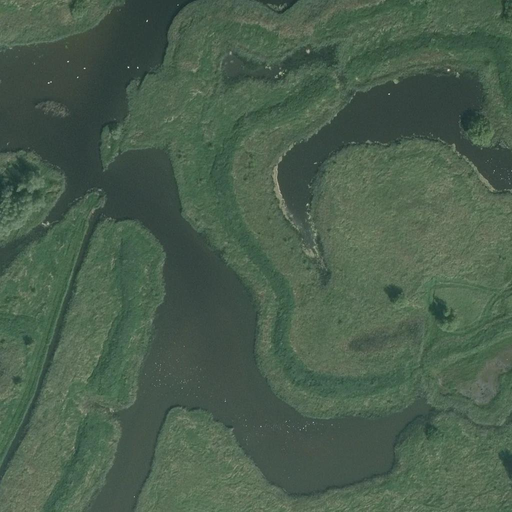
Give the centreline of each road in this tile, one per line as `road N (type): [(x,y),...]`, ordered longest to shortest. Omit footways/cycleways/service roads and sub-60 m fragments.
road 1 (track): [(511,100),(493,47),(411,46),(346,70),(296,106),(246,127),(222,167),(232,217),(285,300),(279,348),(313,386),(369,389),(511,326)]
road 2 (track): [(50,511),(89,439),(126,321),(128,253)]
road 3 (track): [(0,452),(75,244)]
